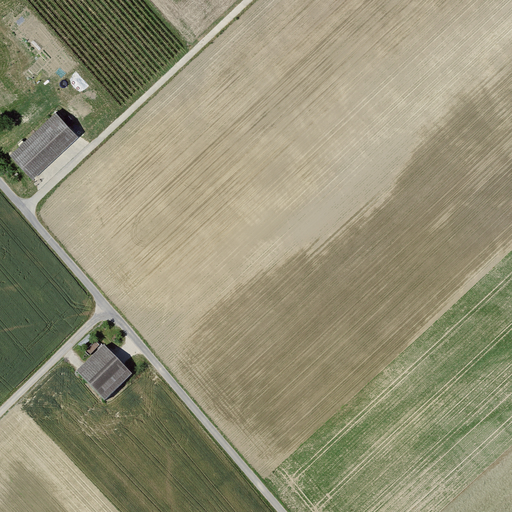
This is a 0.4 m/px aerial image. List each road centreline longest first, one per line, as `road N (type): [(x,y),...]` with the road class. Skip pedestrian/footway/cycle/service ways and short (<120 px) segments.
road 1 (track): [(282,511),(0,181)]
road 2 (track): [(24,210),(248,0)]
road 3 (track): [(107,307),(0,412)]
